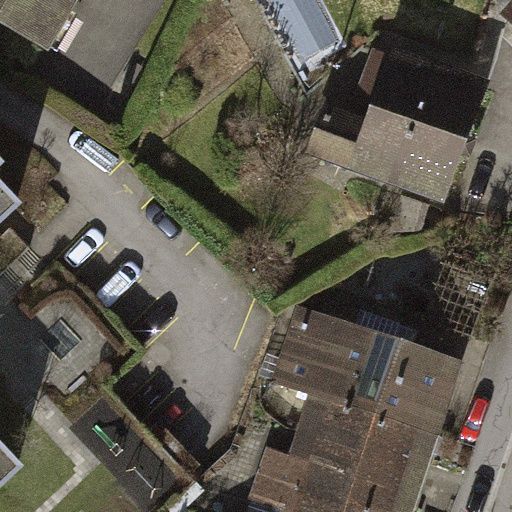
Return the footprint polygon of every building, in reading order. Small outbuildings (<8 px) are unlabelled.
[(65,0),(0,0),(0,35),(34,55),(65,0)] [(511,0),(510,0),(498,13),(511,25),(511,0)] [(492,82),(395,47),(369,118),(326,103),(307,155),(447,206),(492,82)] [(0,208),(20,190),(0,168),(0,153),(4,150),(0,145),(0,208)] [(266,381),(305,393),(321,399),(347,324),(350,311),(323,302),(319,315),(291,305),(266,381)] [(451,359),(347,324),(321,399),(425,435),(451,359)] [(305,393),(292,431),(355,453),(337,507),(352,511),(398,511),(425,435),(321,399),(305,393)] [(235,511),(352,511),(337,507),(355,453),(292,431),(285,451),(259,442),(235,511)] [(0,477),(21,459),(0,435),(0,477)]
